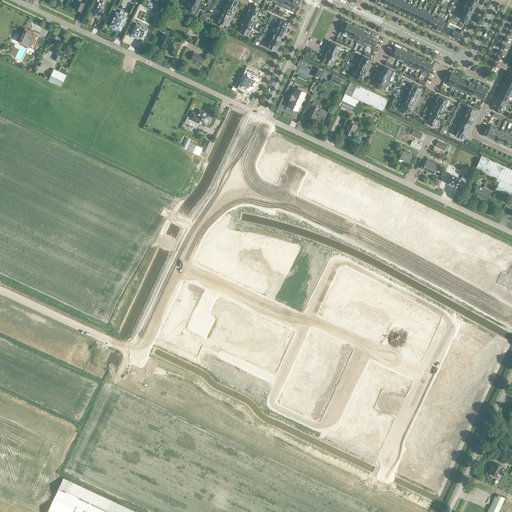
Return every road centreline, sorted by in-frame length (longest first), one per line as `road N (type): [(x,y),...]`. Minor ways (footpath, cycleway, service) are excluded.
road 1 (unclassified): [(511,233),(261,115)]
road 2 (unclassified): [(261,115),(15,0)]
road 3 (residential): [(241,185),(479,297)]
road 4 (residential): [(306,320),(269,404),(324,431),(366,348)]
road 5 (residential): [(452,318),(334,259),(306,320)]
road 6 (residential): [(50,288),(75,236),(37,218),(77,133)]
road 7 (tertiary): [(448,511),(511,375)]
road 8 (residential): [(77,133),(177,180),(164,212)]
road 9 (residential): [(173,265),(306,320)]
road 10 (residential): [(105,338),(133,352),(173,265)]
road 11 (residential): [(112,321),(164,212)]
